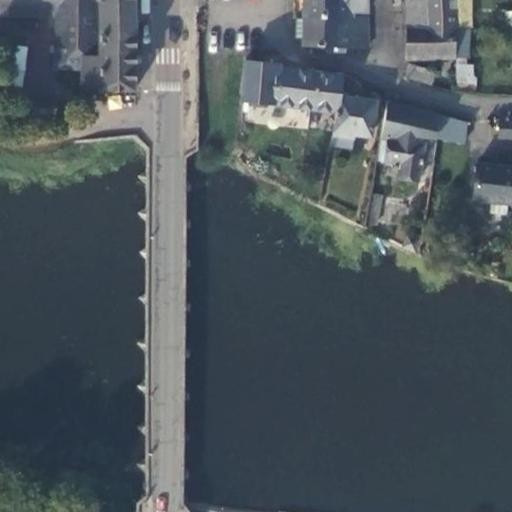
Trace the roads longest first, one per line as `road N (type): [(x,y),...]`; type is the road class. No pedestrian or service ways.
road 1 (secondary): [(162,511),(169,114)]
road 2 (residential): [(280,0),(279,50),(427,96),(511,100)]
road 3 (unclassified): [(0,137),(169,114)]
